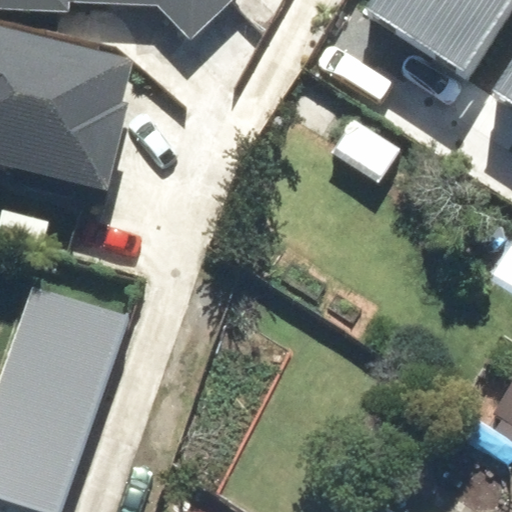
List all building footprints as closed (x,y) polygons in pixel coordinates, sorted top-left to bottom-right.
[(2,0),(2,15),(81,17),(81,8),(168,11),(201,45),(248,0),(2,0)] [(511,0),(375,0),(369,11),(469,76),(511,10),(511,0)] [(0,166),(127,196),(147,113),(140,111),(150,68),(0,32),(0,166)] [(511,75),(499,94),(511,102),(511,75)] [(415,153),(361,119),(336,158),(390,192),(415,153)] [(33,289),(0,378),(0,511),(60,511),(129,324),(33,289)] [(511,397),(500,416),(511,423),(511,397)]
